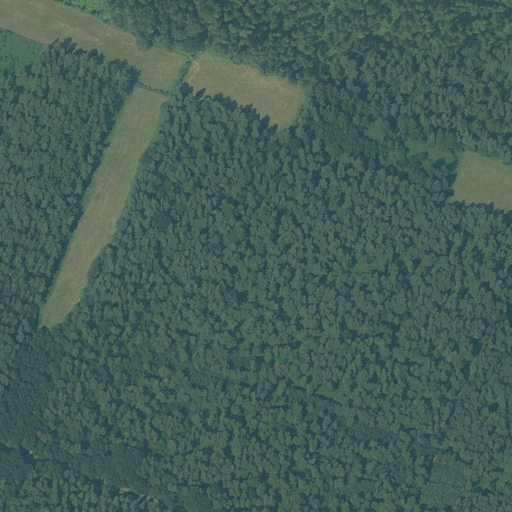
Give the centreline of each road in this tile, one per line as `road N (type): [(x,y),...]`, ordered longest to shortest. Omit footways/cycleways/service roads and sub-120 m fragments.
road 1 (track): [(26,455),(210,0)]
road 2 (track): [(415,511),(511,262)]
road 3 (track): [(174,511),(26,455)]
